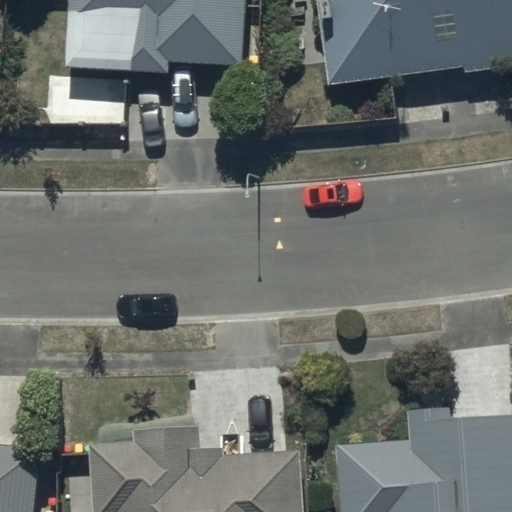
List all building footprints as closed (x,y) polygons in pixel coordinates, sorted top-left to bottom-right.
[(250,0),(69,0),(68,37),(126,40),(124,87),(169,89),(170,75),(247,78),(250,0)] [(511,0),(317,0),(330,100),(511,77),(511,0)] [(412,454),(338,458),(340,511),(511,511),(511,434),(454,438),(454,425),(410,428),(412,454)] [(136,455),(93,456),(94,511),(307,511),(307,467),(227,469),(227,460),(203,461),(203,437),(136,438),(136,455)] [(0,459),(0,511),(40,511),(45,464),(0,459)]
